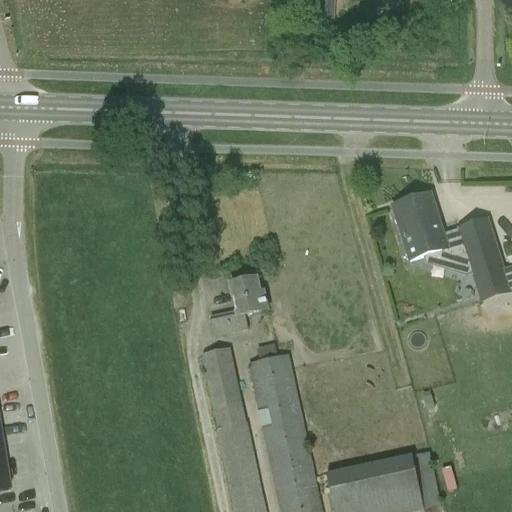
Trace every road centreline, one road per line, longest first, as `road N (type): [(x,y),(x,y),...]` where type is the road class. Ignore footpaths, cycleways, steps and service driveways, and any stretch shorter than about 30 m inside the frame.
road 1 (primary): [(3,108),(490,125)]
road 2 (unclassified): [(60,511),(12,236),(3,108)]
road 3 (unclassified): [(490,125),(483,0)]
